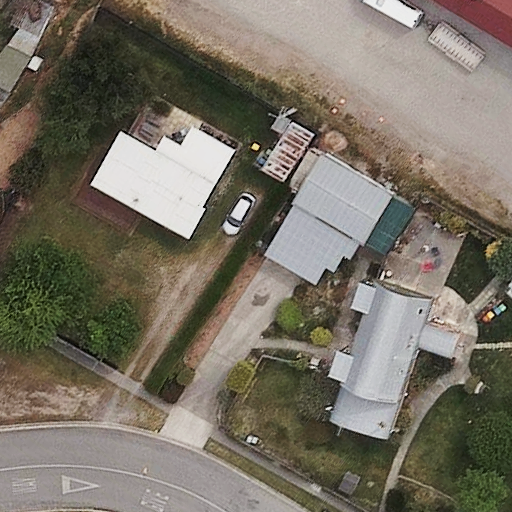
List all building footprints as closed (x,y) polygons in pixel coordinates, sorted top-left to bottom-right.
[(511,0),(441,0),(511,41),(511,0)] [(121,130),(90,187),(191,242),(241,151),(191,124),(172,158),(121,130)] [(382,143),(372,169),(431,192),(441,166),(382,143)] [(324,155),(265,256),(321,289),(342,253),(356,262),(395,196),(324,155)] [(284,194),(250,171),(220,214),(254,237),(284,194)] [(433,302),(377,285),(334,424),(394,443),(422,353),(454,363),(464,333),(427,321),(433,302)]
